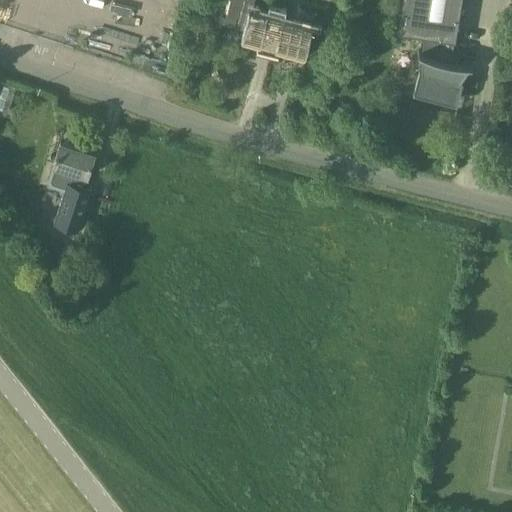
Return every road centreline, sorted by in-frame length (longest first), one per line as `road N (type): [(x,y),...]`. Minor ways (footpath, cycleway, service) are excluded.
road 1 (unclassified): [(511,209),(118,104),(0,59)]
road 2 (tertiary): [(111,511),(0,372)]
